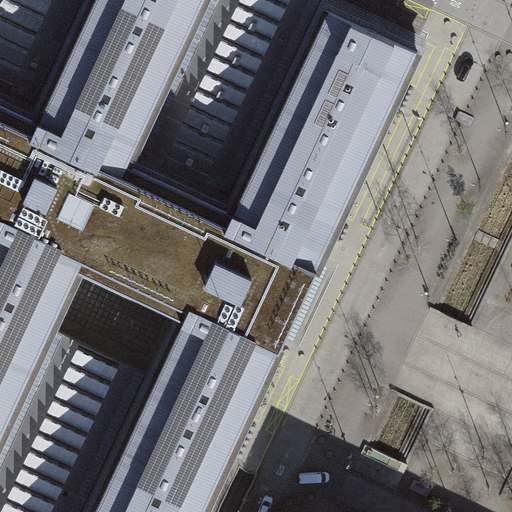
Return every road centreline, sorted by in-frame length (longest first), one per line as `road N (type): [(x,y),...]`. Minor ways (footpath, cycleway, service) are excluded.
road 1 (residential): [(283,457),(488,16)]
road 2 (residential): [(396,511),(283,457)]
